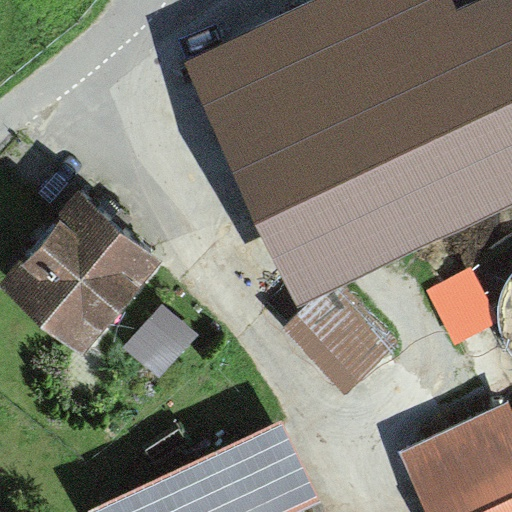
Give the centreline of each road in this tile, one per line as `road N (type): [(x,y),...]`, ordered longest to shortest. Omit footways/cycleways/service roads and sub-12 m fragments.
road 1 (track): [(352,511),(298,388),(99,50)]
road 2 (track): [(0,128),(99,50),(134,0)]
